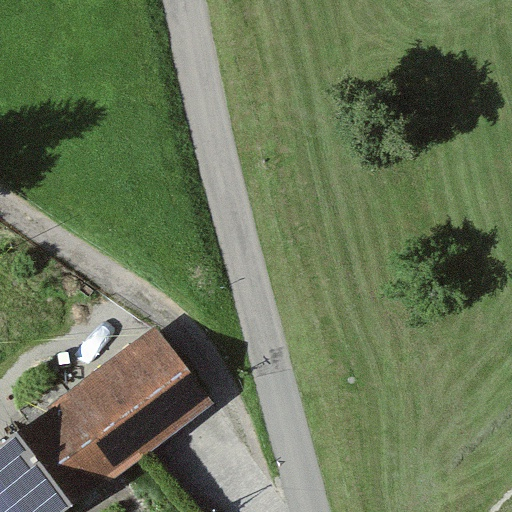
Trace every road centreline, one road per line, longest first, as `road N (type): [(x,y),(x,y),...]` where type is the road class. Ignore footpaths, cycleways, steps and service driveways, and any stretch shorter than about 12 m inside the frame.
road 1 (tertiary): [(185,0),(310,511)]
road 2 (track): [(0,193),(177,326),(215,381),(251,498)]
